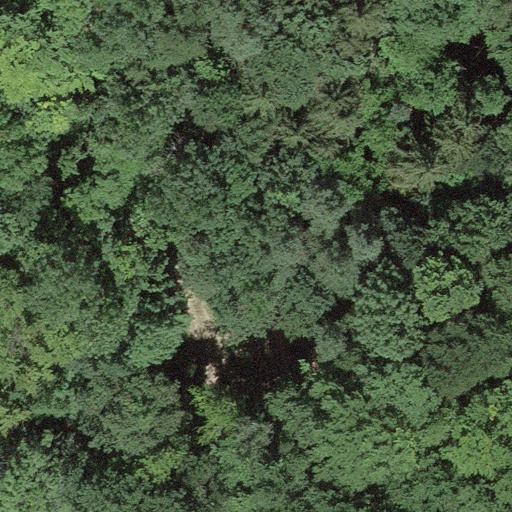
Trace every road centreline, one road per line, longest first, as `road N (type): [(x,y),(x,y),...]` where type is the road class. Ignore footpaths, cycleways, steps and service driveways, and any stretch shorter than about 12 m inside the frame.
road 1 (track): [(0,157),(125,205),(225,339)]
road 2 (track): [(225,339),(264,391),(300,511)]
